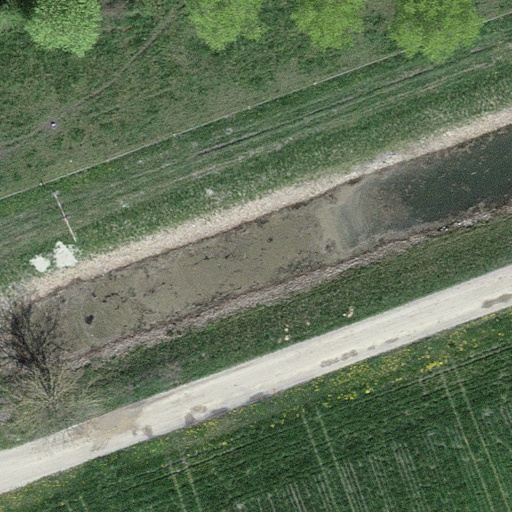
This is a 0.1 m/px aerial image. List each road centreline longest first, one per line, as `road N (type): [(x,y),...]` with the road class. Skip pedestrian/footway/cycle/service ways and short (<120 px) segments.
road 1 (track): [(511,48),(0,235)]
road 2 (track): [(511,288),(0,473)]
